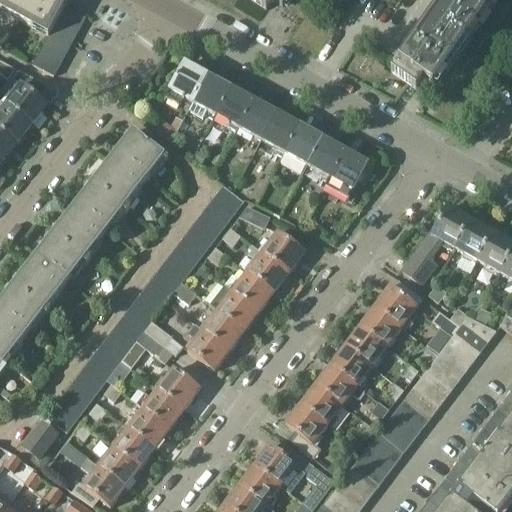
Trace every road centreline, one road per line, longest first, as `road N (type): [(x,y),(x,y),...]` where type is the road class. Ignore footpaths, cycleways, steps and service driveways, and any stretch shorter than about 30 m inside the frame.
road 1 (residential): [(164,511),(437,159)]
road 2 (residential): [(437,159),(153,9)]
road 3 (residential): [(0,227),(153,9)]
